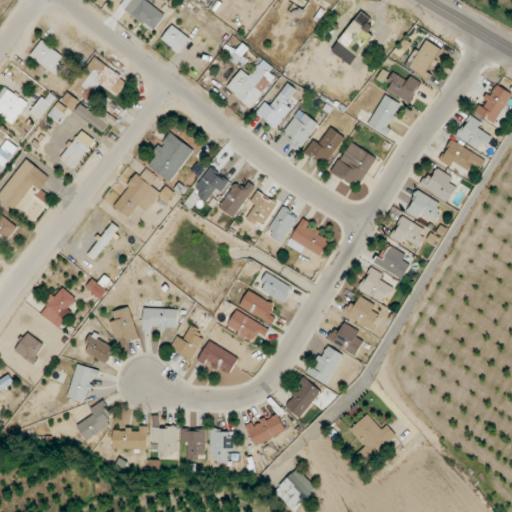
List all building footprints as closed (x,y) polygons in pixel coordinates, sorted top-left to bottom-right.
[(155,30),(166,13),(144,0),(132,0),(125,11),(155,30)] [(350,65),(373,35),(368,32),(375,23),(361,12),(332,50),(350,65)] [(161,40),(179,54),(191,39),(172,25),(161,40)] [(58,62),(63,56),(42,40),(30,55),(56,76),(63,66),(58,62)] [(441,48),(426,40),(421,51),(415,48),(406,66),(427,77),(441,48)] [(236,64),(248,48),(242,43),(230,59),(236,64)] [(93,93),(99,85),(117,97),(128,80),(93,58),(77,82),(93,93)] [(226,89),(252,107),(278,70),(262,59),(250,76),(241,69),(226,89)] [(390,84),(388,92),(413,101),(419,82),(392,73),(388,83),(390,84)] [(511,92),(496,85),(491,96),(488,94),(483,105),(479,103),(475,113),(497,123),(511,92)] [(0,94),(0,115),(14,124),(28,102),(5,87),(0,94)] [(79,101),(67,92),(61,101),(73,110),(79,101)] [(271,106),(265,101),(256,115),(277,128),(292,104),(278,95),(271,106)] [(386,135),(402,105),(385,95),(368,125),(386,135)] [(30,112),(39,120),(52,104),(43,97),(30,112)] [(48,116),(59,124),(70,109),(59,101),(48,116)] [(103,132),(108,125),(81,104),(75,111),(103,132)] [(284,131),(293,138),(291,141),(301,148),(319,123),(299,110),(284,131)] [(490,135),(478,129),(482,122),(469,115),(457,136),(482,150),(490,135)] [(345,136),(330,128),(320,144),(313,140),(305,153),(327,166),(345,136)] [(60,158),(72,168),(95,141),(82,131),(60,158)] [(194,151),(170,132),(146,163),(169,182),(194,151)] [(0,149),(0,171),(1,172),(17,147),(6,140),(0,149)] [(333,171),(359,187),(377,158),(351,142),(333,171)] [(486,158),(450,142),(441,163),(468,175),(472,165),(481,170),(486,158)] [(34,185),(40,190),(50,177),(27,159),(0,193),(0,199),(6,205),(8,202),(16,208),(34,185)] [(199,177),(205,169),(198,163),(192,172),(199,177)] [(147,211),(161,193),(151,186),(157,177),(144,167),(114,207),(129,218),(139,205),(147,211)] [(222,192),(229,181),(210,167),(195,187),(202,192),(199,196),(207,202),(216,188),(222,192)] [(450,184),(454,177),(437,169),(433,177),(426,174),(420,187),(450,201),(457,187),(450,184)] [(234,217),(256,186),(249,181),(244,189),(236,184),(219,207),(234,217)] [(168,203),(175,194),(167,186),(159,195),(168,203)] [(407,212),(419,219),(422,214),(434,221),(443,204),(418,191),(407,212)] [(257,192),(251,202),(255,205),(248,218),(264,227),(277,204),(257,192)] [(267,235),(283,244),(298,215),(283,207),(267,235)] [(0,218),(0,233),(8,239),(18,227),(2,215),(0,218)] [(417,249),(427,230),(403,217),(393,236),(417,249)] [(288,246),(302,253),(305,247),(321,256),(330,239),(307,227),(310,222),(302,218),(288,246)] [(374,266),(404,278),(410,263),(403,261),(406,254),(383,245),(374,266)] [(393,287),(380,280),(383,274),(371,267),(359,289),(385,302),(393,287)] [(283,303),(292,287),(268,273),(259,289),(283,303)] [(72,312),(68,309),(76,298),(63,288),(56,297),(51,293),(44,303),(47,306),(41,314),(59,328),(72,312)] [(276,318),(269,314),(274,305),(249,290),(240,306),(272,325),(276,318)] [(343,315),(374,328),(379,315),(372,312),(376,304),(359,297),(356,306),(348,302),(343,315)] [(116,342),(138,336),(130,307),(113,312),(115,320),(110,321),(116,342)] [(143,331),(151,331),(151,328),(178,328),(178,309),(144,308),(143,331)] [(265,337),(270,328),(236,311),(228,326),(254,340),(258,333),(265,337)] [(357,338),(360,331),(344,323),(340,332),(333,328),(327,342),(357,355),(364,341),(357,338)] [(184,339),(177,335),(171,348),(193,360),(206,335),(190,327),(184,339)] [(45,345),(28,333),(15,351),(32,363),(45,345)] [(107,362),(114,346),(97,339),(98,336),(92,333),(84,352),(107,362)] [(229,376),(239,358),(210,341),(199,358),(229,376)] [(308,375),(329,384),(342,353),(327,347),(323,357),(316,354),(308,375)] [(69,398),(89,402),(95,368),(76,365),(69,398)] [(0,380),(0,391),(14,382),(9,374),(0,380)] [(299,383),(301,385),(285,406),(301,418),(322,391),(304,377),(299,383)] [(94,416),(78,424),(85,439),(115,425),(104,402),(90,408),(94,416)] [(247,426),(255,445),(287,433),(279,414),(247,426)] [(387,425),(383,429),(367,414),(351,431),(376,456),(397,435),(387,425)] [(148,449),(148,426),(140,426),(140,430),(113,430),(113,449),(148,449)] [(178,427),(153,427),(152,450),(159,450),(159,455),(177,456),(178,427)] [(188,458),(207,458),(206,428),(182,429),(183,443),(188,443),(188,458)] [(211,457),(217,457),(217,463),(229,462),(228,451),(235,451),(235,431),(210,432),(211,457)] [(274,491),(293,511),(317,489),(298,468),(274,491)]
